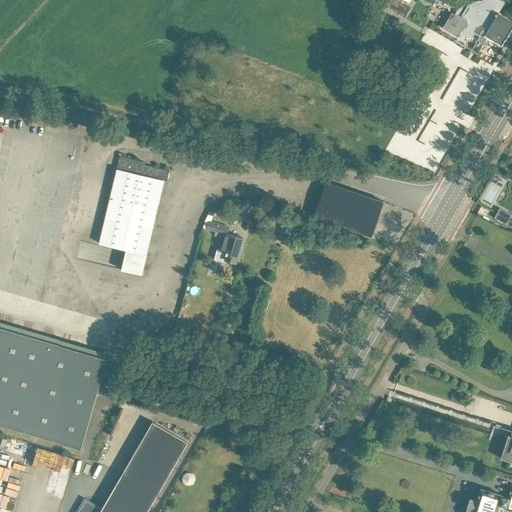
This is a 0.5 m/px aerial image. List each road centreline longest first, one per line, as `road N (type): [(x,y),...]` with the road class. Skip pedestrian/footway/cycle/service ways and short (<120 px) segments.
road 1 (track): [(390,186),(281,167),(0,89)]
road 2 (unclassified): [(307,511),(421,316),(417,294),(404,283)]
road 3 (secondary): [(272,511),(404,283)]
road 4 (secondary): [(445,210),(511,95)]
